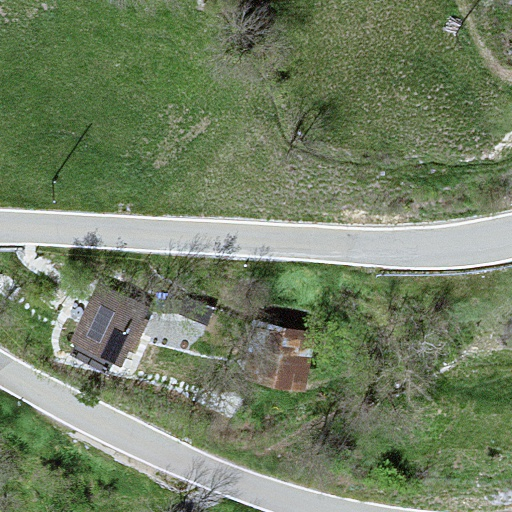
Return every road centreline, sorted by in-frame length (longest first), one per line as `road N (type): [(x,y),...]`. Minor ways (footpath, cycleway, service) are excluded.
road 1 (unclassified): [(0,232),(457,259),(511,242)]
road 2 (unclassified): [(302,511),(107,436),(0,373)]
